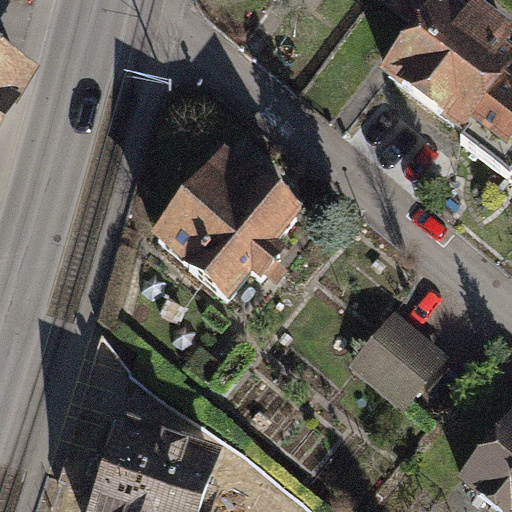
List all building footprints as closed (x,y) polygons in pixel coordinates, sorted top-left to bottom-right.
[(388,82),(467,140),(477,128),(510,83),(511,79),(511,28),(480,5),(470,19),(448,2),(388,82)] [(0,144),(39,77),(0,55),(2,52),(0,51),(0,144)] [(511,84),(510,83),(477,128),(511,153),(511,84)] [(226,162),(151,251),(223,311),(246,284),(264,299),(296,262),(283,251),(304,227),(226,162)] [(449,361),(397,317),(353,370),(405,413),(449,361)] [(511,511),(511,423),(462,485),(496,511),(511,511)] [(131,434),(111,511),(223,511),(236,461),(131,434)]
